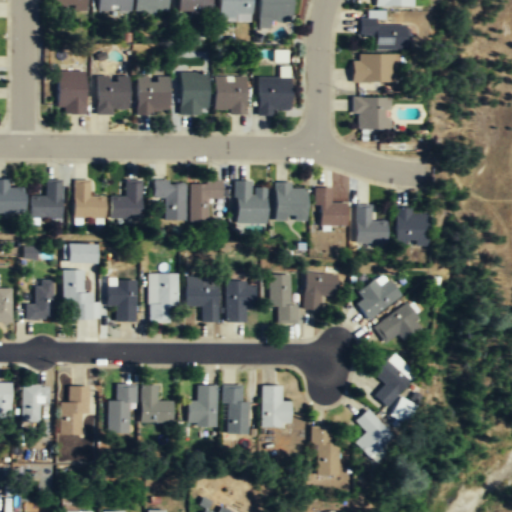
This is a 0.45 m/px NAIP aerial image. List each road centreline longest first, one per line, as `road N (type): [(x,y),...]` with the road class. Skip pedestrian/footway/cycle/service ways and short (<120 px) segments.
road 1 (residential): [(0,143),(300,145),(419,173)]
road 2 (residential): [(0,350),(331,362)]
road 3 (residential): [(317,148),(325,0)]
road 4 (residential): [(21,143),(21,0)]
